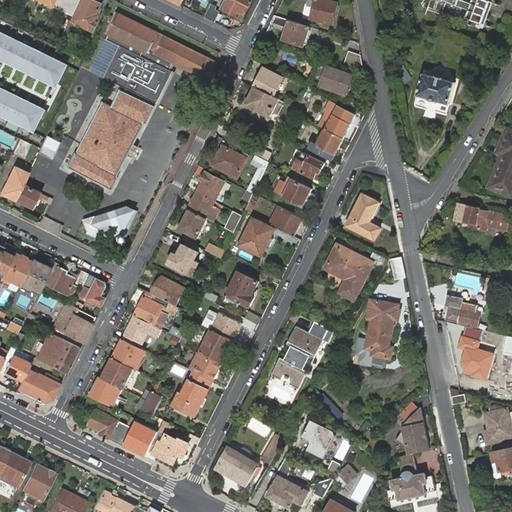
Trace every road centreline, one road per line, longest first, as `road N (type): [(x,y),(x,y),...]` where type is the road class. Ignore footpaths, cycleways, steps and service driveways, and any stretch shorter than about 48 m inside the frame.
road 1 (residential): [(388,136),(353,165),(185,499)]
road 2 (residential): [(467,511),(401,207)]
road 3 (residential): [(245,51),(127,280)]
road 4 (residential): [(401,207),(432,194),(511,68)]
road 5 (residential): [(127,280),(48,432)]
road 6 (secondary): [(48,432),(185,499)]
road 7 (residential): [(127,280),(0,216)]
road 8 (residential): [(388,136),(364,0)]
